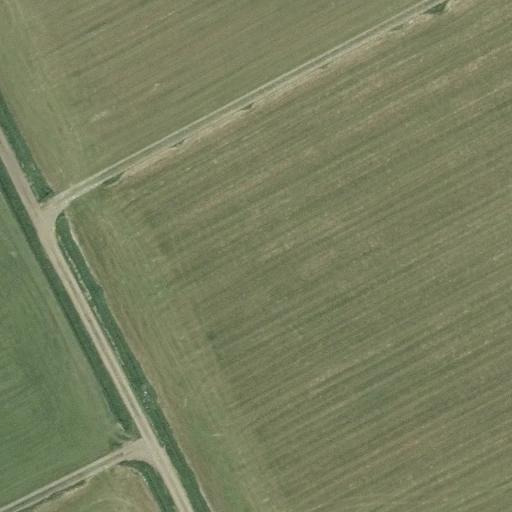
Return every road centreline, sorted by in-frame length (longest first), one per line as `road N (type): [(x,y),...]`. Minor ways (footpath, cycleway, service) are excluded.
road 1 (track): [(0,146),(183,511)]
road 2 (track): [(148,443),(8,511)]
